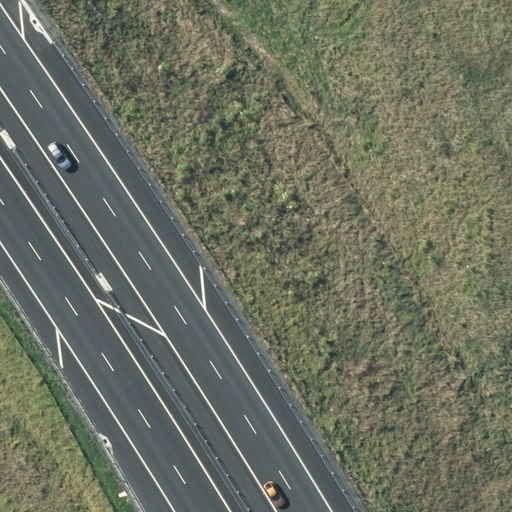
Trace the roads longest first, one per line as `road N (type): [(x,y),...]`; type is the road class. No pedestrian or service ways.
road 1 (motorway): [(0,40),(303,511)]
road 2 (motorway): [(190,511),(0,208)]
